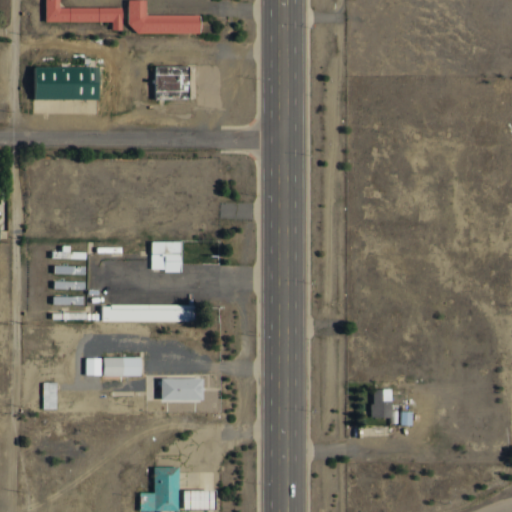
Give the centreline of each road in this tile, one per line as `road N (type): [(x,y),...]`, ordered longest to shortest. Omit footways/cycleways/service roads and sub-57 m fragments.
road 1 (primary): [(281,0),(279,511)]
road 2 (residential): [(0,137),(279,140)]
